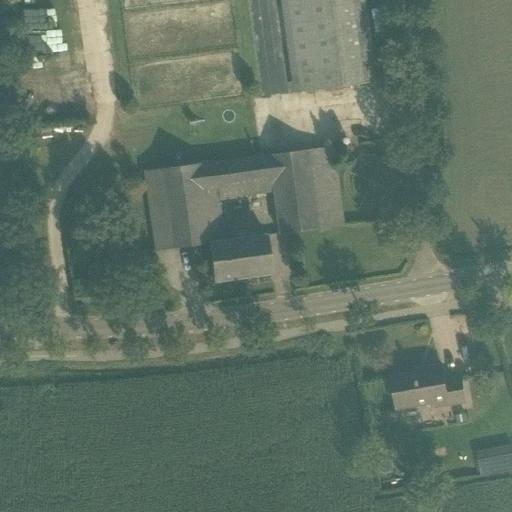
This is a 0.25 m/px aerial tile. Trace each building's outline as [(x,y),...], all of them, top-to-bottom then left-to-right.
[(20,0),(21,19),(48,19),(47,0),(20,0)] [(282,0),(295,93),(377,81),(365,0),(282,0)] [(155,252),(191,246),(188,229),(220,224),(215,190),(242,186),(244,195),(274,191),(279,235),(318,230),(318,229),(342,226),(331,148),(144,173),(155,252)] [(209,244),(214,283),(216,282),(266,275),(268,275),(270,275),(266,236),(222,242),(220,224),(188,229),(191,246),(209,244)] [(428,372),(391,379),(396,409),(447,400),(448,406),(465,403),(461,378),(445,381),(442,366),(427,368),(428,372)] [(511,447),(511,445),(486,450),(490,470),(511,465),(511,447)]
